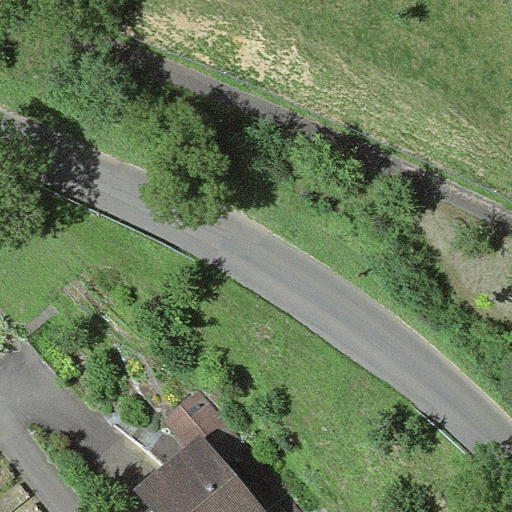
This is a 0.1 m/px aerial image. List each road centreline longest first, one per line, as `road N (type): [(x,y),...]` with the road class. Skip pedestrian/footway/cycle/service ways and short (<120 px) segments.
road 1 (tertiary): [(511,446),(337,303),(186,218),(0,135)]
road 2 (track): [(511,228),(268,118),(0,22)]
road 3 (residential): [(0,418),(38,453),(78,511)]
